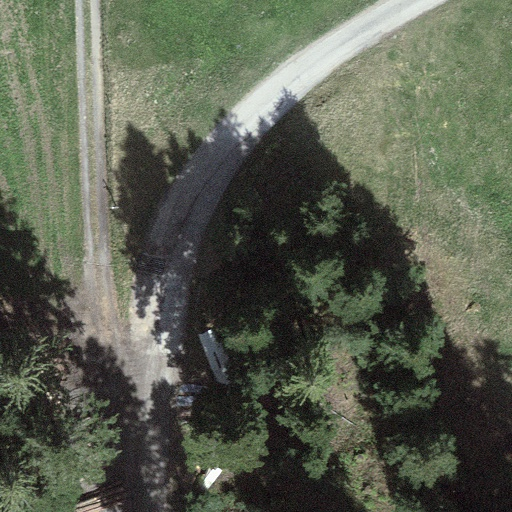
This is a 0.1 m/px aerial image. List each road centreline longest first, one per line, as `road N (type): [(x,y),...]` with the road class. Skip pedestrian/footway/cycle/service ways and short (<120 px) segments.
road 1 (track): [(133,462),(190,194),(321,65),(447,0)]
road 2 (track): [(87,0),(137,511)]
